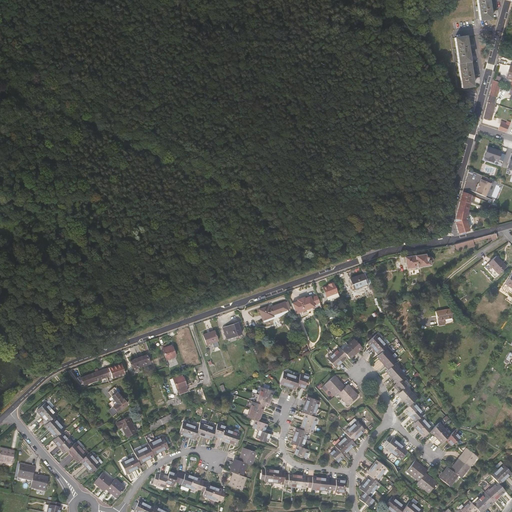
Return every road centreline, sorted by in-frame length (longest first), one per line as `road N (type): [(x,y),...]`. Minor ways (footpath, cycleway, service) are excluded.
road 1 (residential): [(443,241),(368,256),(95,355),(49,376),(9,412)]
road 2 (residential): [(508,0),(473,126)]
road 3 (residential): [(290,403),(284,455),(298,465),(352,471)]
road 4 (residential): [(215,456),(175,455),(149,469),(118,511)]
